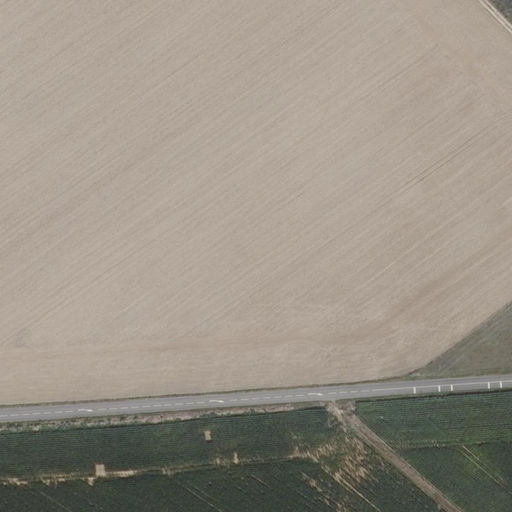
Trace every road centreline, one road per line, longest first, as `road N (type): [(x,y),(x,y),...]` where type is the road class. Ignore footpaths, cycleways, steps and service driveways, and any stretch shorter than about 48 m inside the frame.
road 1 (tertiary): [(511,381),(0,415)]
road 2 (track): [(317,394),(452,511)]
